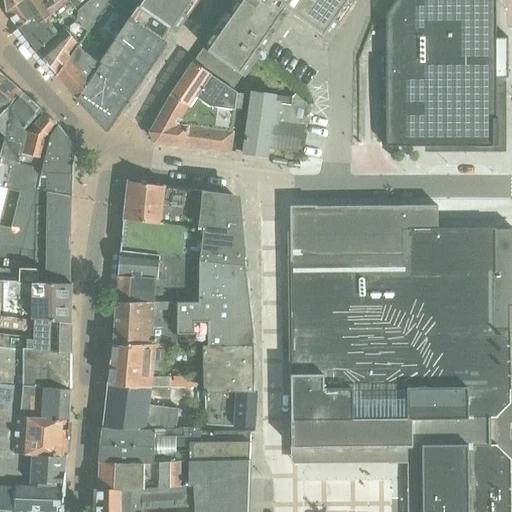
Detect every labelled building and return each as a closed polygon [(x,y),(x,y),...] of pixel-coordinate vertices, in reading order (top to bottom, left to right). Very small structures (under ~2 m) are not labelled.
[(5,0),(7,11),(24,0),(5,0)] [(24,0),(7,11),(18,28),(43,10),(42,9),(47,5),(45,2),(47,0),(24,0)] [(37,52),(58,76),(78,45),(109,0),(47,0),(45,2),(47,5),(42,9),(43,10),(18,28),(37,52)] [(139,6),(130,17),(167,43),(165,41),(173,29),(176,31),(197,0),(138,0),(136,3),(139,6)] [(237,0),(205,46),(245,74),(290,10),(328,36),(353,0),(237,0)] [(396,0),(386,15),(386,24),(386,25),(386,26),(386,146),(425,146),(498,146),(498,142),(496,142),(496,123),(498,123),(498,119),(496,119),(496,78),(509,78),(509,56),(509,48),(509,38),(496,38),(496,0),(396,0)] [(166,45),(167,43),(130,17),(129,19),(122,29),(117,36),(99,64),(77,98),(79,99),(97,109),(98,116),(107,121),(114,119),(165,44),(166,45)] [(58,76),(77,98),(99,64),(78,45),(58,76)] [(234,89),(245,74),(205,46),(194,62),(212,74),(212,75),(234,89)] [(212,74),(194,62),(171,95),(150,132),(155,143),(187,147),(231,152),(237,111),(236,110),(238,92),(234,89),(212,75),(212,74)] [(0,114),(21,92),(20,91),(0,73),(0,114)] [(243,96),(236,152),(241,153),(241,154),(252,155),(252,154),(257,155),(257,150),(266,151),(266,157),(296,160),(303,137),(298,137),(299,126),(304,127),(310,109),(294,95),(296,93),(278,77),(267,89),(255,80),(243,96)] [(0,135),(0,156),(20,163),(23,154),(28,131),(25,129),(42,110),(21,92),(0,114),(0,133),(0,134),(0,135)] [(362,132),(377,132),(377,109),(362,109),(362,132)] [(20,163),(43,170),(54,121),(45,112),(30,129),(24,154),(23,154),(20,163)] [(39,189),(70,195),(72,196),(73,174),(73,148),(71,142),(58,126),(58,125),(54,121),(43,170),(39,189)] [(0,187),(6,189),(7,188),(37,196),(39,189),(43,170),(20,163),(0,156),(0,135),(0,134),(0,133),(0,187)] [(128,181),(124,220),(162,225),(195,229),(199,190),(166,186),(143,183),(128,181)] [(0,224),(0,246),(22,249),(21,260),(20,267),(39,268),(39,282),(68,283),(70,195),(39,189),(37,196),(27,232),(0,224)] [(124,220),(121,250),(201,260),(247,265),(246,257),(241,208),(233,195),(199,190),(195,229),(162,225),(124,220)] [(316,206),(291,206),(291,234),(291,241),(291,245),(291,250),(291,254),(291,255),(291,278),(293,375),(292,375),(292,420),(292,448),(352,447),(381,447),(423,446),(490,445),(490,418),(496,418),(511,403),(510,389),(511,389),(510,329),(510,307),(511,306),(511,228),(506,228),(486,229),(481,229),(466,229),(458,229),(438,229),(438,215),(438,206),(316,207),(316,206)] [(0,278),(19,280),(20,271),(0,268),(0,256),(21,260),(22,249),(0,246),(0,278)] [(201,260),(121,250),(118,276),(199,278),(201,260)] [(247,265),(201,260),(199,301),(226,300),(225,284),(248,282),(247,265)] [(0,313),(72,323),(72,283),(68,283),(39,282),(39,268),(20,267),(20,271),(19,280),(0,278),(0,313)] [(199,278),(118,276),(117,301),(178,301),(199,301),(199,278)] [(226,300),(199,301),(178,301),(178,323),(178,334),(180,334),(180,341),(208,340),(208,345),(255,345),(253,338),(255,337),(248,282),(225,284),(226,300)] [(152,344),(164,344),(178,345),(178,334),(178,323),(178,301),(117,301),(114,344),(152,344)] [(0,333),(28,336),(27,347),(71,353),(72,323),(0,313),(0,333)] [(0,383),(71,389),(71,353),(27,347),(28,336),(0,333),(0,383)] [(114,344),(109,385),(171,387),(172,376),(154,377),(154,371),(163,372),(164,344),(152,344),(114,344)] [(255,345),(208,345),(203,345),(204,392),(204,425),(224,426),(255,428),(258,394),(256,392),(255,345)] [(0,412),(69,419),(71,389),(0,383),(0,412)] [(109,385),(104,427),(146,430),(147,428),(156,428),(177,427),(179,409),(151,405),(152,395),(155,395),(155,396),(171,399),(171,387),(109,385)] [(0,451),(66,457),(69,419),(0,412),(0,451)] [(100,463),(155,462),(156,428),(147,428),(146,430),(104,427),(100,463)] [(155,462),(184,461),(190,461),(190,442),(250,442),(250,431),(201,432),(201,427),(179,427),(179,429),(177,429),(177,427),(156,428),(155,462)] [(190,461),(250,459),(250,442),(190,442),(190,461)] [(490,445),(423,446),(423,449),(423,473),(423,478),(423,502),(423,507),(423,511),(511,511),(511,483),(511,469),(511,459),(496,445),(490,445)] [(0,451),(0,480),(65,482),(67,457),(66,457),(0,451)] [(99,488),(97,511),(187,511),(197,511),(248,511),(250,459),(190,461),(184,461),(184,486),(99,488)] [(100,463),(99,488),(184,486),(184,461),(155,462),(100,463)] [(0,510),(37,511),(62,511),(65,482),(0,480),(0,510)]
